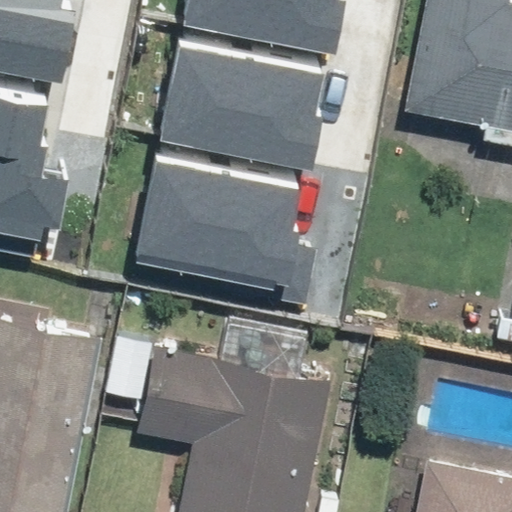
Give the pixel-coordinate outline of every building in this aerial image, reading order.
[(0,0),(0,69),(62,84),(78,12),(60,8),(62,0),(0,0)] [(334,0),(252,0),(331,16),(334,0)] [(511,0),(415,0),(396,99),(473,114),(473,113),(511,121),(511,0)] [(328,50),(182,20),(164,106),(310,137),(328,50)] [(0,249),(38,257),(43,234),(68,239),(79,180),(39,173),(53,100),(0,89),(0,249)] [(324,171),(149,133),(126,234),(302,272),(324,171)] [(511,336),(511,224),(493,333),(511,336)] [(0,308),(0,511),(71,511),(108,330),(0,308)] [(143,344),(126,426),(207,442),(194,511),(295,511),(319,376),(221,359),(221,360),(143,344)] [(511,511),(511,458),(433,443),(419,511),(511,511)]
